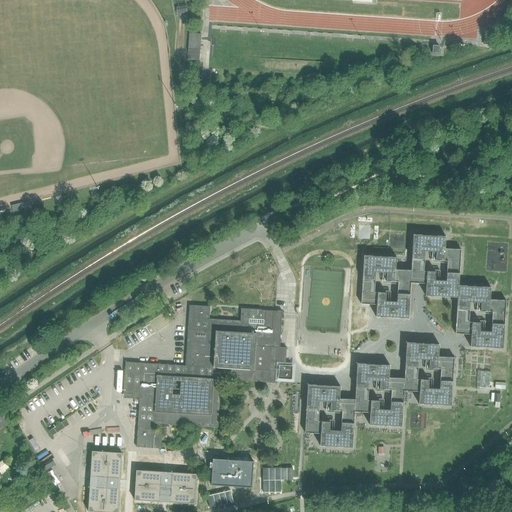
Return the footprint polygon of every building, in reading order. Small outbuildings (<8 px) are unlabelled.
[(188,49),(188,53),(199,54),(200,54),(200,50),(201,35),(189,34),(188,49)] [(202,74),(201,87),(212,87),(212,74),(202,74)] [(458,286),(461,250),(445,249),(446,237),(413,235),(411,271),(396,270),(397,258),(364,256),(360,304),(371,305),(376,305),(375,317),(408,319),(417,320),(419,284),(420,284),(425,284),(426,284),(425,296),(457,298),(455,334),(465,335),(471,335),(470,347),(503,349),(506,301),(490,300),(491,288),(458,286)] [(197,367),(254,370),(281,372),(281,375),(294,376),(295,362),(278,361),(279,348),(281,311),(241,308),(240,321),(209,319),(210,306),(189,305),(187,341),(191,341),(190,354),(186,353),(186,361),(197,362),(197,367)] [(370,412),(369,424),(402,427),(404,391),(419,392),(419,404),(451,406),(453,380),(454,358),(440,357),(438,357),(439,345),(406,343),(404,379),(388,378),(389,366),(357,364),(355,380),(354,399),(339,398),(339,387),(308,384),(305,432),(321,433),(320,445),(352,448),(355,411),(370,412)] [(126,362),(124,394),(131,394),(139,395),(138,409),(138,421),(136,447),(153,448),(161,448),(161,443),(162,432),(154,432),(155,420),(215,423),(215,422),(217,379),(213,379),(181,377),(157,376),(158,364),(126,362)] [(4,414),(0,417),(0,428),(9,422),(6,416),(4,414)] [(90,486),(88,511),(118,511),(122,453),(92,451),(90,477),(97,478),(97,482),(101,482),(101,487),(90,486)] [(251,458),(211,455),(209,481),(249,484),(251,458)] [(3,461),(0,462),(0,472),(1,474),(9,468),(3,461)] [(136,471),(134,501),(160,502),(161,496),(165,496),(165,492),(170,492),(169,503),(195,504),(197,474),(136,471)]
